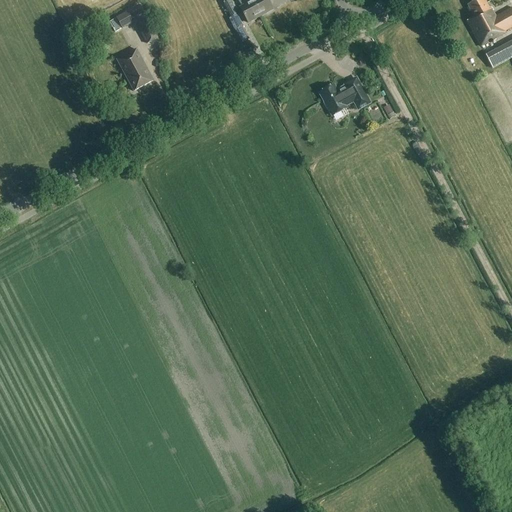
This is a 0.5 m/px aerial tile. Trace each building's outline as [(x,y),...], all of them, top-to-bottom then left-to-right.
[(238,0),(242,7),(240,8),(248,23),(260,17),(251,0),(238,0)] [(251,0),(260,17),(273,10),(267,0),(251,0)] [(484,0),(478,0),(468,6),(474,18),(467,22),(480,47),(505,33),(504,32),(511,27),(511,8),(496,17),(493,12),(492,13),(490,9),(489,9),(484,0)] [(242,25),(237,15),(229,1),(223,5),(236,29),(242,25)] [(130,10),(135,18),(143,14),(138,6),(130,10)] [(116,18),(123,29),(133,23),(126,12),(116,18)] [(137,25),(147,45),(158,39),(148,19),(137,25)] [(134,92),(153,82),(137,51),(117,61),(134,92)] [(336,66),(347,73),(353,64),(341,57),(336,66)] [(370,104),(356,79),(345,85),(346,88),(338,93),(334,86),(320,94),(332,116),(346,109),(345,107),(354,102),(358,110),(370,104)] [(380,116),(386,115),(383,106),(378,107),(380,116)]
